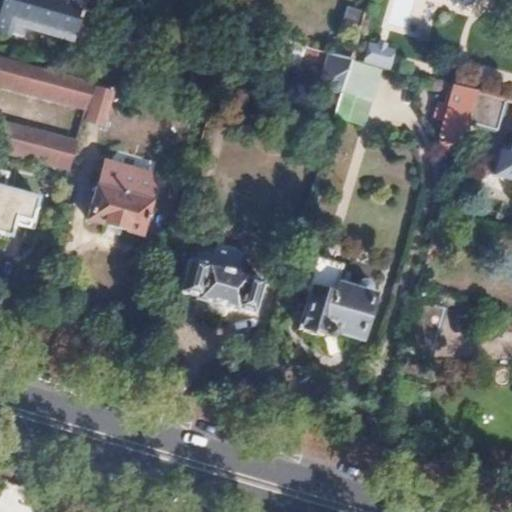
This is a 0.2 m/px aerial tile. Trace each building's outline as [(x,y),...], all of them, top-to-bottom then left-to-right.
[(78,3),(69,0),(0,0),(0,28),(4,30),(7,20),(68,37),(78,3)] [(304,65),(308,49),(294,45),(281,41),(277,57),(304,65)] [(365,42),(363,64),(390,67),(392,44),(365,42)] [(342,90),(351,62),(329,55),(320,84),(342,90)] [(90,85),(19,65),(0,59),(0,88),(85,113),(93,86),(90,85)] [(105,133),(117,92),(93,86),(85,113),(81,127),(105,133)] [(465,125),(474,95),(458,91),(452,89),(438,134),(456,139),(453,145),(458,147),(461,139),(465,125)] [(495,134),(504,103),(474,95),(465,125),(495,134)] [(75,145),(1,125),(0,128),(0,152),(22,159),(67,171),(75,145)] [(511,139),(508,154),(498,151),(490,176),(511,181),(511,189),(511,192),(511,193),(511,139)] [(140,237),(150,203),(145,202),(153,177),(103,162),(95,187),(93,186),(82,220),(140,237)] [(0,234),(12,238),(16,225),(32,230),(40,201),(6,190),(11,175),(0,171),(0,234)] [(487,190),(504,196),(509,182),(491,176),(487,190)] [(357,338),(370,298),(333,287),(339,268),(316,260),(308,289),(312,290),(298,331),(325,339),(329,339),(332,338),(333,335),(334,331),(357,338)] [(253,315),(262,284),(188,261),(178,292),(194,297),(193,300),(234,312),(236,310),(253,315)] [(433,331),(439,311),(412,304),(406,323),(433,331)] [(425,361),(433,331),(406,323),(397,352),(425,361)]
